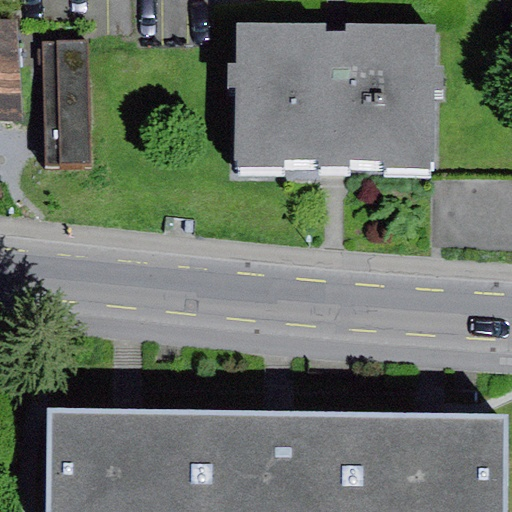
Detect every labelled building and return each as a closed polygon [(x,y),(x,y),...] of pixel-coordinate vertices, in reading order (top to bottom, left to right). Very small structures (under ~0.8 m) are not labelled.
[(27,26),(0,25),(0,135),(25,136),(27,26)] [(324,32),(237,31),(236,173),(279,173),(279,165),(323,165),(323,177),(333,177),(349,177),(352,169),(383,169),(383,179),(433,180),(435,105),(436,33),(348,32),(348,40),(335,40),(324,40),(324,32)] [(43,42),(47,165),(93,164),(89,41),(43,42)] [(132,407),(49,406),(47,511),(209,511),(211,408),(132,407)] [(281,409),(211,408),(209,511),(375,511),(377,410),(281,409)] [(437,411),(377,410),(375,511),(506,511),(508,412),(437,411)]
